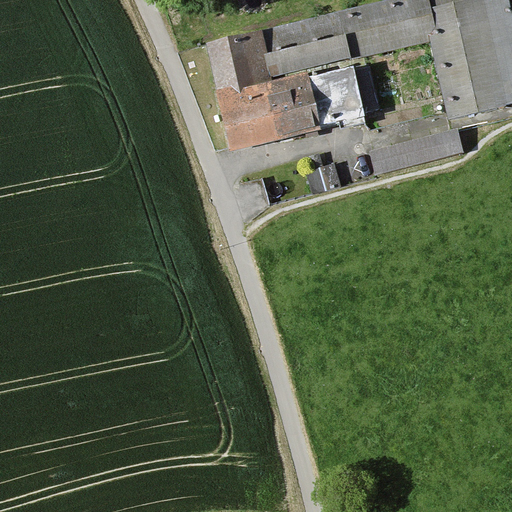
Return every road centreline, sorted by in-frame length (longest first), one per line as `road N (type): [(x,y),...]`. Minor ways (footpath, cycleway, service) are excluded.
road 1 (unclassified): [(237,242),(313,511)]
road 2 (residential): [(138,0),(237,242)]
